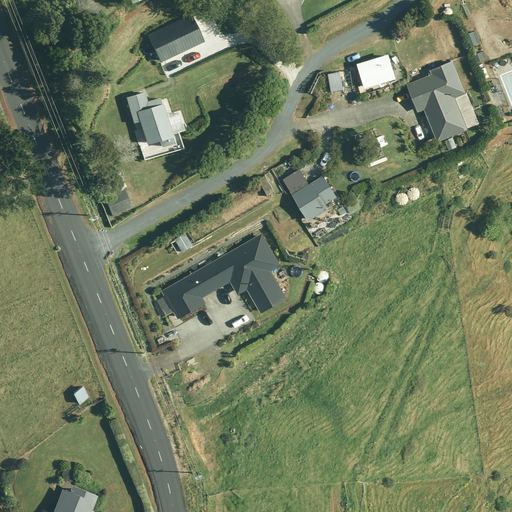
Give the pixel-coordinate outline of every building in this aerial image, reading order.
[(391,85),(387,60),(361,64),(362,72),(351,74),(353,90),(391,85)] [(465,94),(452,63),(431,72),(432,76),(408,86),(419,113),(424,111),(437,144),(468,131),(454,98),(465,94)] [(175,144),(159,87),(125,97),(134,130),(141,128),(146,145),(159,141),(161,148),(175,144)] [(301,184),(294,175),(285,182),(292,191),(301,184)] [(339,201),(324,177),(293,197),(309,221),(339,201)] [(417,187),(405,191),(404,191),(403,191),(401,191),(400,192),(399,192),(398,193),(397,194),(397,195),(396,196),(396,197),(396,198),(396,199),(396,201),(397,202),(398,203),(399,204),(401,205),(402,205),(403,205),(404,205),(405,204),(406,204),(407,203),(408,202),(409,201),(421,197),(417,187)] [(131,209),(123,190),(104,198),(112,217),(131,209)] [(249,324),(242,315),(226,328),(233,337),(249,324)] [(89,397),(82,387),(72,394),(79,404),(89,397)] [(89,511),(97,495),(66,482),(53,511),(89,511)]
